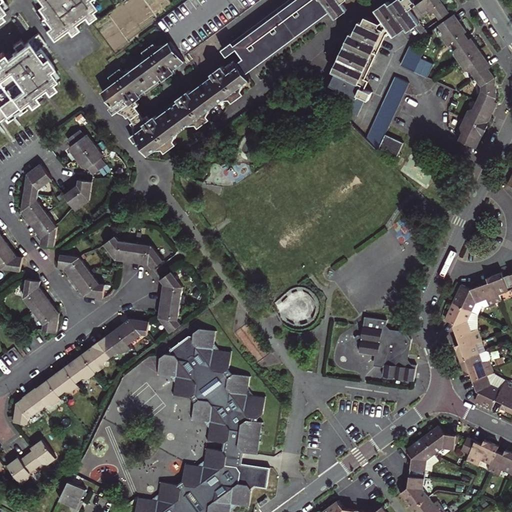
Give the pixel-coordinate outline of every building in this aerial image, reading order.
[(92,0),(41,0),(45,4),(41,7),(48,16),(46,17),(53,26),(49,29),(56,39),(69,29),(73,33),(80,28),(77,23),(87,16),(91,20),(98,15),(94,10),(98,7),(92,0)] [(187,62),(185,59),(172,42),(166,47),(159,47),(157,44),(145,53),(147,56),(145,62),(133,71),(125,72),(123,69),(112,77),(114,80),(111,87),(105,91),(116,106),(112,109),(117,115),(120,112),(127,115),(132,122),(136,127),(137,134),(133,137),(137,143),(141,140),(152,154),(158,150),(165,150),(167,153),(178,144),(176,141),(179,134),(191,126),(201,128),(212,120),(210,117),(213,110),(225,100),(233,100),(235,103),(246,95),(243,91),(247,84),(253,80),(249,74),(334,12),(339,18),(350,10),(345,4),(347,3),(350,0),(293,0),(231,46),(225,50),(230,57),(240,50),(246,59),(241,63),(238,59),(227,67),(226,66),(219,71),(214,74),(215,76),(193,93),(192,91),(185,96),(180,100),(181,102),(177,105),(175,103),(162,113),(163,115),(159,118),(158,116),(154,118),(152,120),(150,117),(147,118),(143,114),(138,107),(141,105),(138,102),(142,99),(144,97),(142,95),(146,92),(148,95),(162,84),(160,82),(165,79),(166,81),(171,77),(178,73),(176,70),(187,62)] [(191,0),(159,24),(172,42),(185,59),(264,0),(191,0)] [(428,0),(426,0),(420,5),(417,7),(416,6),(415,4),(418,2),(416,0),(405,0),(400,4),(397,1),(392,5),(390,3),(384,7),(386,10),(381,13),(380,14),(386,21),(393,31),(397,37),(408,29),(411,32),(422,23),(420,21),(431,14),(438,14),(442,20),(452,14),(442,0),(432,0),(432,1),(428,0)] [(369,78),(389,35),(385,33),(386,30),(377,25),(379,22),(368,17),(366,21),(365,23),(363,28),(360,27),(356,35),(353,34),(350,40),(353,41),(347,53),(345,52),(338,67),(341,68),(338,73),(332,86),(353,95),(344,114),(358,120),(368,99),(371,100),(374,94),(367,91),(372,80),(369,78)] [(484,93),(480,102),(476,109),(471,112),(462,129),(464,135),(461,141),(477,148),(479,143),(481,139),(484,140),(491,124),(499,108),(500,104),(498,102),(499,99),(498,79),(487,64),(485,61),(488,58),(476,41),(473,44),(469,39),(467,35),(470,33),(464,24),(461,27),(458,22),(454,17),(441,26),(445,32),(445,39),(450,46),(457,42),(461,48),(458,50),(457,57),(468,72),(474,73),(484,87),(484,93)] [(389,35),(393,31),(386,21),(383,23),(379,21),(379,22),(377,25),(386,30),(385,33),(389,35)] [(9,58),(6,54),(0,58),(0,61),(2,64),(0,64),(0,122),(6,118),(9,123),(16,117),(13,113),(18,109),(21,114),(28,108),(25,104),(30,100),(33,104),(40,99),(37,95),(47,88),(50,92),(58,87),(54,82),(58,79),(52,70),(56,67),(42,49),(48,46),(40,35),(28,45),(24,41),(17,46),(20,50),(9,58)] [(402,66),(417,73),(423,76),(429,78),(435,65),(423,59),(425,54),(412,47),(402,66)] [(388,134),(390,130),(393,124),(411,85),(398,78),(392,91),(369,139),(375,144),(381,148),(385,140),(387,137),(388,134)] [(74,152),(79,159),(85,167),(91,168),(96,174),(108,165),(102,157),(105,154),(101,149),(94,139),(92,137),(89,139),(83,130),(70,139),(74,146),(74,152)] [(395,137),(388,134),(387,137),(385,140),(392,143),(395,137)] [(406,143),(395,137),(392,143),(385,140),(381,148),(380,150),(399,159),(406,143)] [(40,200),(41,194),(42,189),(55,179),(43,163),(30,174),(29,181),(26,201),(24,212),(44,239),(43,244),(49,244),(57,245),(59,225),(40,200)] [(67,195),(76,207),(77,208),(78,210),(92,201),(95,182),(82,180),(80,185),(67,195)] [(0,262),(4,268),(24,270),(25,263),(25,258),(20,256),(5,235),(0,229),(0,262)] [(126,261),(146,264),(151,265),(155,269),(166,261),(154,246),(121,240),(118,236),(107,245),(118,260),(126,261)] [(103,284),(92,270),(82,257),(63,254),(62,261),(61,268),(66,269),(86,296),(91,296),(106,298),(108,285),(103,284)] [(163,280),(165,290),(165,293),(162,310),(162,312),(161,317),(173,334),(184,325),(180,320),(185,288),(174,272),(163,280)] [(484,286),(489,300),(491,306),(503,302),(501,296),(511,292),(506,278),(504,274),(489,279),(491,283),(484,286)] [(53,307),(49,302),(43,293),(45,291),(42,286),(43,281),(37,281),(28,279),(26,298),(46,324),(45,329),(59,332),(62,313),(58,309),(56,311),(53,307)] [(454,305),(474,313),(478,304),(489,300),(484,286),(476,289),(477,292),(475,293),(470,291),(470,289),(463,286),(454,305)] [(455,326),(459,337),(480,330),(477,323),(480,316),(474,313),(454,305),(447,320),(456,325),(455,326)] [(31,418),(44,408),(51,403),(56,404),(64,398),(62,395),(68,390),(73,392),(82,385),(79,382),(86,377),(91,379),(107,367),(106,362),(121,351),(126,352),(133,347),(130,344),(143,335),(149,335),(151,321),(132,318),(125,323),(108,336),(91,348),(75,361),(58,373),(40,386),(22,400),(18,402),(16,421),(30,423),(31,418)] [(413,340),(407,332),(404,332),(403,334),(392,332),(388,329),(389,321),(367,318),(364,336),(359,336),(357,338),(357,341),(359,343),(363,344),(362,354),(380,357),(379,364),(387,365),(385,377),(416,382),(418,366),(411,365),(408,361),(410,351),(412,351),(413,340)] [(224,451),(241,452),(243,451),(245,454),(259,456),(264,423),(259,423),(260,418),(265,414),(267,399),(256,397),(250,389),(251,377),(236,374),(231,369),(234,353),(221,351),(216,344),(218,332),(201,329),(195,333),(195,338),(191,337),(190,336),(173,349),(174,351),(173,355),(167,354),(162,357),(160,374),(171,376),(177,383),(176,396),(192,398),(196,403),(194,419),(205,421),(211,429),(209,440),(225,443),(224,451)] [(463,361),(482,354),(488,352),(480,330),(459,337),(462,344),(457,346),(463,361)] [(475,381),(490,375),(496,373),(491,362),(485,364),(482,354),(463,361),(468,375),(472,373),(475,381)] [(494,410),(498,401),(503,390),(494,387),(490,375),(475,381),(479,391),(481,392),(477,402),(494,410)] [(511,412),(511,383),(507,381),(503,390),(498,401),(505,403),(503,408),(511,412)] [(423,438),(436,456),(445,449),(455,451),(457,436),(449,435),(448,438),(446,437),(442,433),(444,432),(440,426),(423,438)] [(428,461),(436,456),(423,438),(407,450),(411,456),(413,455),(416,459),(416,462),(413,461),(412,469),(427,471),(428,461)] [(471,455),(477,442),(469,438),(463,452),(471,455)] [(33,471),(39,467),(45,462),(50,463),(58,457),(44,439),(36,445),(33,447),(35,449),(23,458),(21,456),(17,459),(10,464),(24,483),(32,478),(33,471)] [(500,447),(490,442),(486,440),(484,445),(477,442),(471,455),(468,462),(480,467),(483,462),(492,466),(498,451),(500,447)] [(241,452),(224,451),(208,448),(207,460),(200,466),(187,464),(184,481),(179,485),(163,482),(161,494),(154,500),(140,498),(137,511),(231,511),(232,510),(239,505),(251,507),(254,490),(258,487),(269,489),(272,469),(244,464),(241,465),(239,463),(241,452)] [(498,451),(492,466),(489,471),(501,477),(504,471),(511,474),(511,452),(508,450),(505,455),(498,451)] [(412,469),(411,477),(426,479),(427,471),(412,469)] [(401,494),(413,511),(431,498),(424,490),(426,479),(411,477),(410,485),(412,485),(412,488),(409,491),(407,490),(401,494)] [(82,501),(87,490),(71,481),(70,481),(61,500),(72,505),(73,511),(79,511),(82,508),(79,506),(82,501)] [(431,498),(413,511),(414,511),(437,511),(443,508),(438,502),(435,504),(431,498)] [(354,511),(355,510),(348,509),(347,511),(345,511),(344,511),(342,508),(344,507),(339,501),(324,511),(354,511)]
